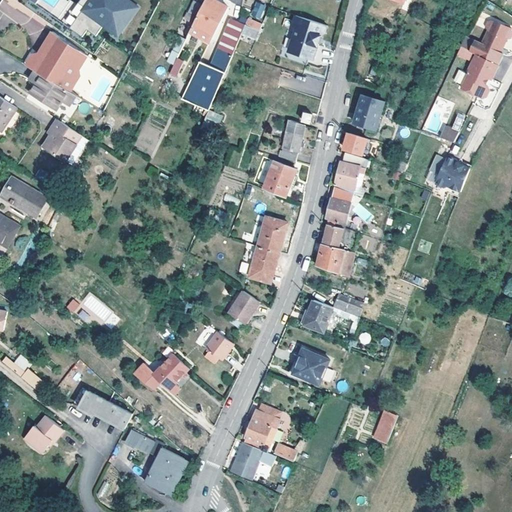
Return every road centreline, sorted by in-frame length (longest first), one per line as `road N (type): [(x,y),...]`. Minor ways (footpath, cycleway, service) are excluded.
road 1 (unclassified): [(203,492),(296,270),(358,0)]
road 2 (unknown): [(219,450),(0,271)]
